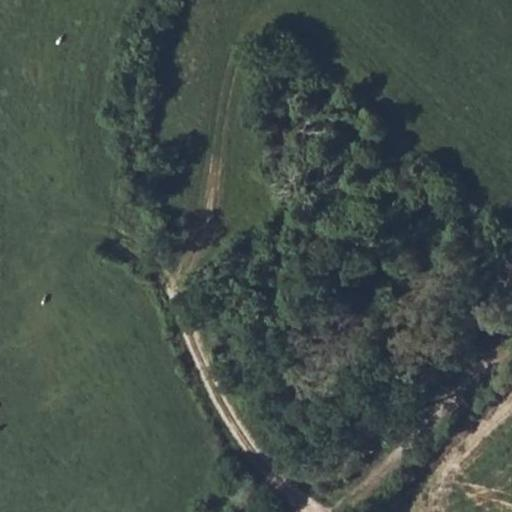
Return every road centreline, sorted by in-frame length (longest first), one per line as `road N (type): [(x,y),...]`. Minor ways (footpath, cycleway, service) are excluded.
road 1 (track): [(312,511),(242,448),(183,352),(174,297)]
road 2 (track): [(511,351),(317,511)]
